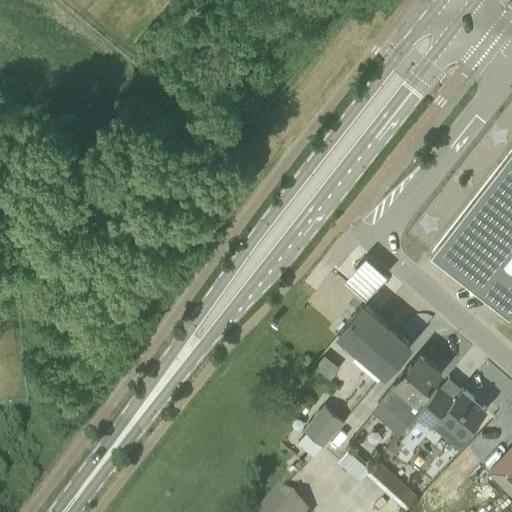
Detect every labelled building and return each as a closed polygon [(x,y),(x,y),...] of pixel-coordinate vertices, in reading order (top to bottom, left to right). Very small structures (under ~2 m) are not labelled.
[(510,314),(511,312),(511,311),(511,150),(432,252),(510,314)] [(363,252),(344,274),(365,293),(384,270),(363,252)] [(340,332),(363,352),(388,323),(364,303),(340,332)] [(411,343),(388,323),(363,352),(374,361),(366,370),(378,380),(386,371),(387,372),(411,343)] [(417,411),(418,412),(440,387),(439,386),(437,387),(431,382),(442,369),(421,351),(396,382),(373,411),(399,432),(417,411)] [(453,398),(440,387),(418,412),(432,424),(434,422),(461,445),(479,423),(474,419),(486,406),(483,404),(483,401),(477,396),(474,396),(462,386),(453,398)] [(324,445),(345,420),(325,403),(304,427),(324,445)] [(500,511),(511,500),(511,448),(475,489),(487,500),(475,511),(500,511)] [(410,502),(418,493),(382,459),(374,469),(410,502)] [(304,511),(278,490),(259,511),(304,511)]
